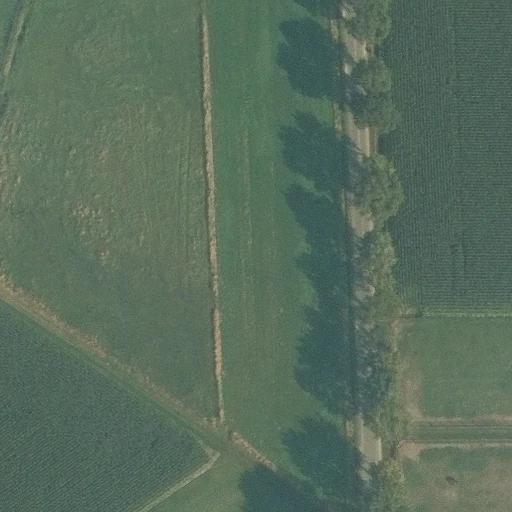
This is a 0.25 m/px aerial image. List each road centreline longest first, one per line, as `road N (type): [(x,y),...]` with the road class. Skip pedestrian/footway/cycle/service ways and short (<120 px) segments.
road 1 (unclassified): [(368,511),(353,0)]
road 2 (unknown): [(342,511),(0,286)]
